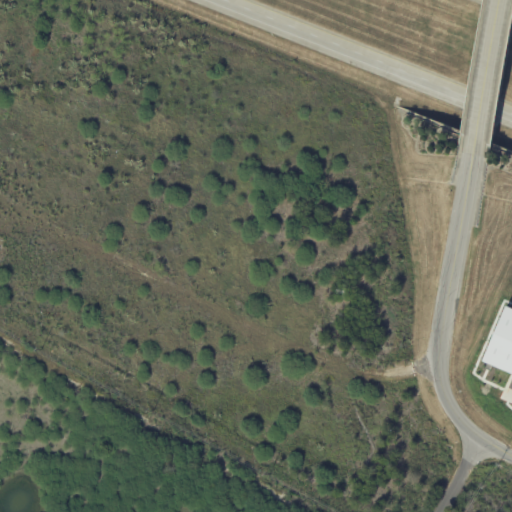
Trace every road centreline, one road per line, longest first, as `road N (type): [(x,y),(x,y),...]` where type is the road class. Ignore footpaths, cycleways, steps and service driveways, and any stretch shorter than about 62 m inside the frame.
road 1 (residential): [(469,145),(439,365),(456,420),(511,460)]
road 2 (motorway): [(197,0),(511,126)]
road 3 (track): [(0,344),(294,511)]
road 4 (residential): [(496,0),(469,145)]
